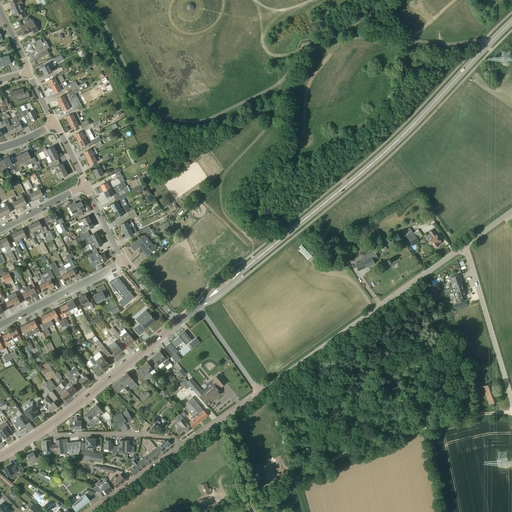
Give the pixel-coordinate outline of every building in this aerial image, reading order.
[(26,16),(20,5),(23,3),(21,0),(17,0),(10,4),(11,7),(10,8),(14,16),(17,14),(18,15),(20,19),(24,17),(26,16)] [(33,20),(32,21),(31,19),(28,17),(25,18),(25,24),(21,27),(25,34),(33,30),(34,33),(38,31),(33,20)] [(49,53),(48,51),(47,49),(49,48),(46,41),(45,41),(44,38),(41,40),(40,39),(33,43),(36,49),(37,48),(38,50),(37,50),(38,51),(39,53),(37,54),(39,59),(49,53)] [(54,58),(55,61),(56,63),(59,61),(63,59),(62,56),(61,54),(54,58)] [(11,63),(9,55),(1,58),(0,58),(0,65),(3,65),(3,66),(11,63)] [(50,68),(56,65),(54,61),(48,64),(41,67),(42,68),(42,69),(45,75),(52,72),(50,68)] [(62,82),(60,78),(59,76),(48,81),(51,87),(62,82)] [(67,90),(77,85),(75,81),(65,86),(67,90)] [(65,88),(64,85),(62,82),(51,87),(54,93),(61,90),(65,88)] [(69,96),(80,91),(77,85),(67,90),(69,93),(68,94),(64,96),(64,95),(57,99),(60,105),(71,100),(69,96)] [(18,100),(25,98),(29,97),(28,91),(24,92),(23,89),(19,90),(17,91),(17,90),(10,92),(12,100),(17,98),(18,100)] [(8,104),(6,99),(2,100),(0,95),(0,107),(4,106),(8,105),(8,104)] [(73,105),(72,103),(71,100),(60,105),(63,111),(70,108),(74,106),(73,105)] [(34,110),(29,113),(27,110),(23,112),(20,107),(16,108),(17,111),(21,118),(24,117),(28,125),(32,123),(32,122),(37,119),(34,114),(35,113),(34,110)] [(18,120),(21,118),(17,111),(14,113),(16,115),(16,116),(11,119),(13,125),(16,131),(22,128),(18,120)] [(78,114),(77,111),(66,117),(69,123),(80,118),(78,114)] [(82,122),(82,121),(80,118),(69,123),(72,129),(79,126),(80,125),(81,128),(89,124),(87,120),(82,122)] [(16,131),(13,125),(10,126),(10,125),(7,119),(1,122),(4,127),(7,126),(7,128),(10,134),(16,131)] [(89,136),(89,135),(86,131),(100,124),(101,122),(99,119),(89,124),(81,128),(83,131),(82,131),(75,135),(78,141),(89,136)] [(94,144),(105,139),(104,137),(101,139),(99,136),(94,138),(92,134),(89,135),(89,136),(78,141),(81,147),(88,144),(93,141),(94,144)] [(105,139),(94,144),(96,148),(102,145),(102,144),(106,142),(108,141),(106,138),(105,139)] [(49,156),(56,152),(53,146),(46,150),(45,147),(37,151),(38,154),(43,151),(46,157),(49,156)] [(97,153),(96,150),(95,147),(91,149),(84,152),(87,159),(94,155),(97,153)] [(34,157),(31,159),(28,151),(22,154),(28,165),(31,163),(31,164),(36,162),(34,157)] [(49,166),(54,164),(52,161),(59,158),(56,152),(49,156),(52,161),(47,164),(49,166)] [(27,165),(28,165),(22,154),(16,157),(18,161),(15,163),(17,167),(19,171),(22,170),(21,167),(27,164),(27,165)] [(94,155),(87,159),(90,165),(97,162),(97,161),(101,159),(100,157),(96,159),(94,155)] [(19,171),(17,167),(15,163),(13,164),(9,157),(3,159),(7,167),(10,172),(14,170),(15,171),(17,175),(20,173),(19,171)] [(62,163),(55,167),(57,173),(65,169),(62,163)] [(100,167),(93,170),(97,177),(104,174),(102,170),(106,169),(104,165),(100,167)] [(55,178),(56,181),(58,184),(62,181),(61,179),(68,175),(65,169),(57,173),(59,176),(55,178)] [(104,191),(114,186),(121,183),(116,173),(122,171),(122,170),(110,176),(112,180),(107,182),(101,185),(104,191)] [(34,192),(38,198),(43,196),(38,185),(36,186),(38,190),(34,192)] [(134,194),(144,189),(142,185),(135,188),(130,191),(128,192),(127,193),(126,193),(126,192),(120,195),(122,200),(128,197),(132,194),(132,195),(133,195),(134,195),(134,194)] [(120,195),(126,192),(123,187),(122,186),(118,188),(118,189),(116,190),(114,186),(104,191),(107,198),(118,192),(120,195)] [(38,198),(34,192),(31,193),(29,190),(27,191),(32,201),(38,198)] [(18,200),(21,207),(27,204),(22,194),(20,195),(21,198),(18,200)] [(21,207),(18,200),(15,202),(13,198),(11,199),(16,209),(21,207)] [(124,206),(121,200),(116,202),(110,205),(113,211),(124,206)] [(5,202),(3,203),(5,206),(2,208),(5,215),(11,212),(5,202)] [(77,212),(78,215),(83,213),(81,210),(84,208),(81,202),(74,205),(73,204),(69,206),(71,210),(69,211),(71,216),(75,214),(77,212)] [(126,209),(126,210),(124,206),(113,211),(117,218),(123,214),(127,212),(126,209)] [(62,218),(59,219),(56,212),(50,215),(53,222),(55,226),(59,223),(60,224),(59,225),(63,231),(67,229),(62,218)] [(50,224),(53,222),(50,215),(44,218),(50,228),(52,227),(50,224)] [(84,225),(91,221),(88,216),(78,221),(79,223),(83,221),(84,225)] [(134,225),(132,222),(131,220),(127,222),(127,221),(120,225),(123,231),(134,225)] [(34,223),(37,230),(40,229),(42,232),(44,231),(39,221),(34,223)] [(81,237),(84,235),(88,233),(87,230),(94,227),(91,221),(84,225),(86,228),(82,230),(83,231),(79,233),(81,237)] [(34,232),(37,230),(34,223),(28,226),(33,237),(35,236),(34,232)] [(133,234),(137,232),(136,229),(134,225),(123,231),(127,237),(133,234)] [(17,232),(21,238),(24,237),(26,240),(28,239),(23,229),(17,232)] [(156,248),(149,241),(156,235),(152,229),(145,235),(131,247),(135,250),(140,246),(148,255),(156,248)] [(429,239),(429,240),(435,247),(438,245),(438,244),(441,242),(432,230),(429,232),(430,233),(426,236),(429,239)] [(419,241),(416,237),(412,231),(405,235),(413,246),(419,241)] [(17,240),(21,238),(17,232),(12,234),(17,245),(19,244),(17,240)] [(90,243),(100,238),(97,232),(90,235),(91,236),(87,238),(90,243)] [(80,241),(86,238),(84,235),(81,237),(75,240),(78,245),(80,243),(80,241)] [(6,250),(8,253),(12,251),(11,248),(6,237),(1,240),(4,246),(8,245),(10,249),(6,250)] [(91,247),(92,247),(93,249),(96,247),(97,248),(103,244),(100,238),(90,243),(91,247)] [(88,255),(90,258),(92,263),(94,261),(96,264),(98,265),(107,260),(104,253),(99,255),(97,251),(92,254),(88,255)] [(373,260),(378,258),(375,251),(361,257),(363,260),(355,264),(358,271),(375,264),(373,260)] [(58,269),(55,262),(50,264),(54,271),(58,269)] [(73,269),(72,269),(70,266),(68,267),(65,268),(70,278),(76,275),(73,269)] [(64,282),(70,278),(65,268),(62,270),(61,268),(58,269),(59,271),(61,275),(64,282)] [(8,282),(12,280),(9,273),(2,277),(4,282),(5,283),(8,282)] [(54,286),(54,285),(57,283),(53,274),(43,278),(41,274),(43,279),(48,289),(54,286)] [(456,291),(463,289),(461,283),(461,284),(459,280),(461,279),(459,275),(450,278),(451,282),(453,282),(456,291)] [(117,295),(121,301),(133,291),(122,277),(111,282),(114,289),(120,286),(123,290),(117,295)] [(43,283),(39,285),(43,292),(48,289),(43,279),(41,280),(43,283)] [(110,297),(109,296),(104,285),(98,288),(100,292),(93,296),(96,302),(105,298),(106,299),(110,297)] [(29,286),(27,287),(28,291),(32,298),(38,295),(34,288),(31,289),(29,286)] [(32,298),(28,291),(27,287),(24,288),(26,292),(23,294),(26,301),(32,298)] [(453,293),(456,303),(461,302),(460,298),(465,296),(463,289),(456,291),(456,292),(453,293)] [(10,296),(15,306),(21,303),(17,296),(14,298),(12,294),(10,296)] [(85,294),(81,296),(78,298),(84,308),(90,304),(92,309),(95,307),(92,301),(90,303),(85,294)] [(9,309),(15,306),(10,296),(7,297),(7,298),(4,299),(6,302),(9,309)] [(76,312),(78,311),(73,300),(67,304),(70,310),(74,308),(76,312)] [(72,314),(70,310),(67,304),(60,307),(65,317),(72,314)] [(56,322),(59,320),(54,310),(48,313),(51,319),(54,318),(56,322)] [(41,317),(44,323),(47,328),(54,324),(51,319),(48,313),(41,317)] [(139,336),(140,335),(138,334),(143,330),(143,331),(149,325),(149,326),(156,321),(156,320),(155,321),(149,314),(146,316),(143,313),(138,318),(140,321),(140,322),(139,322),(141,324),(134,329),(133,329),(139,336)] [(101,320),(99,314),(98,314),(96,315),(97,318),(88,322),(89,326),(101,320)] [(66,326),(63,319),(59,322),(62,327),(63,327),(64,329),(67,328),(66,326)] [(33,335),(37,333),(40,331),(34,320),(27,324),(33,335)] [(21,327),(26,338),(33,335),(27,324),(21,327)] [(114,335),(116,337),(119,334),(113,327),(110,330),(114,335)] [(19,342),(22,340),(16,329),(9,332),(14,342),(18,340),(19,342)] [(109,339),(114,335),(110,330),(105,334),(109,339)] [(15,344),(14,342),(9,332),(3,336),(8,347),(11,346),(15,344)] [(121,336),(121,337),(128,345),(134,340),(130,335),(126,332),(121,336)] [(185,332),(165,348),(172,355),(171,356),(172,356),(175,353),(177,351),(175,348),(183,341),(187,345),(192,341),(185,332)] [(105,353),(107,351),(106,349),(103,346),(96,336),(92,338),(95,342),(100,349),(101,348),(105,353)] [(25,341),(29,349),(30,351),(34,349),(33,347),(29,339),(27,340),(25,341)] [(115,342),(112,344),(109,341),(103,346),(106,349),(109,346),(111,350),(116,356),(122,350),(118,345),(117,345),(115,342)] [(83,348),(80,345),(73,350),(75,353),(83,348)] [(170,363),(167,359),(169,357),(165,352),(162,354),(160,351),(156,355),(163,363),(166,367),(170,363)] [(103,357),(101,356),(102,355),(99,352),(93,357),(103,369),(109,364),(103,357)] [(159,366),(163,363),(156,355),(152,358),(155,361),(152,363),(156,368),(159,366)] [(89,359),(89,360),(86,362),(90,367),(96,375),(103,369),(93,357),(92,356),(89,359)] [(156,368),(152,363),(150,365),(147,362),(143,365),(151,376),(152,375),(152,376),(156,372),(154,370),(156,368)] [(145,381),(151,376),(143,365),(139,368),(142,372),(139,374),(145,381)] [(90,380),(86,376),(89,373),(86,369),(80,374),(83,377),(79,380),(84,385),(90,380)] [(181,377),(184,375),(186,373),(182,369),(177,373),(181,377)] [(74,378),(76,381),(79,378),(77,376),(80,374),(77,370),(72,375),(74,378)] [(26,377),(28,380),(36,375),(36,374),(38,373),(36,371),(34,372),(26,377)] [(74,378),(72,375),(69,372),(66,374),(71,381),(74,378)] [(139,386),(136,383),(127,373),(119,379),(125,386),(127,384),(130,387),(133,391),(139,386)] [(216,382),(220,387),(226,383),(219,374),(213,379),(216,382)] [(180,381),(187,389),(190,386),(183,378),(180,381)] [(50,379),(46,382),(52,390),(56,387),(50,379)] [(125,386),(119,379),(117,381),(112,386),(117,392),(122,388),(125,391),(128,389),(125,386)] [(52,391),(52,390),(46,382),(46,381),(44,382),(45,383),(43,385),(44,385),(43,386),(48,394),(52,391)] [(67,385),(63,381),(61,383),(64,387),(64,386),(72,395),(77,391),(73,386),(70,382),(68,384),(67,385)] [(203,390),(204,391),(203,392),(195,382),(190,386),(199,397),(201,396),(208,405),(212,401),(211,400),(219,393),(216,390),(220,387),(216,382),(209,388),(208,387),(203,390)] [(489,404),(499,400),(492,382),(482,386),(489,404)] [(58,392),(66,400),(72,395),(64,386),(64,387),(61,383),(59,385),(62,389),(58,392)] [(140,396),(145,400),(150,394),(147,391),(146,393),(145,391),(140,396)] [(52,403),(50,401),(47,397),(42,401),(45,404),(47,403),(49,406),(47,407),(52,412),(58,407),(54,402),(52,403)] [(196,417),(200,422),(208,415),(193,398),(188,402),(184,405),(193,415),(194,415),(196,417)] [(37,410),(42,406),(38,401),(33,404),(24,411),(28,417),(29,416),(32,419),(36,416),(34,413),(37,410)] [(99,412),(102,415),(104,413),(96,404),(90,409),(96,415),(99,412)] [(23,423),(27,420),(16,405),(12,408),(18,417),(12,421),(18,430),(24,426),(23,423)] [(98,418),(96,415),(90,409),(85,413),(90,419),(86,422),(91,427),(96,422),(95,421),(98,418)] [(113,417),(115,421),(119,428),(132,419),(127,412),(122,414),(121,413),(113,417)] [(192,428),(183,418),(179,414),(174,418),(181,426),(176,430),(181,437),(192,428)] [(79,420),(79,415),(75,416),(75,421),(74,421),(74,424),(69,424),(70,429),(82,429),(81,420),(79,420)] [(160,419),(156,416),(152,421),(155,423),(153,427),(159,431),(163,424),(166,420),(162,417),(160,419)] [(200,422),(196,417),(194,419),(189,423),(193,428),(200,422)] [(0,429),(0,431),(4,439),(10,436),(8,433),(11,431),(8,425),(0,429)] [(86,442),(81,442),(80,446),(80,448),(93,451),(93,443),(95,443),(95,438),(89,438),(89,439),(86,439),(86,440),(86,442)] [(56,440),(56,444),(57,454),(69,454),(69,455),(78,456),(80,448),(80,446),(81,442),(81,441),(68,443),(67,439),(56,440)] [(52,453),(57,454),(56,444),(50,445),(50,440),(42,441),(43,451),(50,451),(50,453),(52,453)] [(115,452),(115,446),(112,446),(112,443),(111,443),(111,440),(106,440),(106,443),(104,443),(104,449),(108,449),(108,451),(112,451),(112,455),(115,456),(115,452)] [(125,458),(125,440),(120,440),(120,445),(118,445),(118,446),(115,446),(115,452),(118,452),(118,451),(123,451),(122,453),(123,454),(123,457),(125,458)] [(126,453),(134,453),(134,446),(131,446),(131,445),(129,445),(129,441),(125,440),(125,458),(127,458),(127,454),(126,454),(126,453)] [(161,453),(171,444),(168,440),(165,442),(165,441),(157,447),(161,453)] [(160,453),(161,453),(157,447),(156,448),(143,458),(148,464),(161,453),(160,453)] [(102,454),(81,450),(79,458),(100,462),(102,454)] [(42,460),(41,458),(39,453),(35,455),(34,452),(27,455),(30,461),(28,462),(30,466),(42,460)] [(138,462),(135,458),(134,460),(132,462),(135,466),(130,469),(135,475),(148,464),(143,458),(138,462)] [(8,476),(19,471),(21,471),(18,464),(11,467),(10,466),(7,467),(5,468),(4,469),(8,476)] [(95,465),(94,468),(104,470),(104,471),(114,473),(115,469),(105,467),(95,465)] [(117,488),(125,480),(120,474),(112,482),(117,488)] [(99,493),(104,489),(106,493),(112,489),(105,479),(101,483),(92,489),(99,493)] [(204,496),(211,493),(206,483),(200,485),(204,496)] [(72,506),(76,511),(90,500),(88,498),(95,493),(87,489),(81,494),(83,497),(72,506)] [(10,511),(11,511),(3,504),(2,503),(0,505),(0,511),(10,511)]
